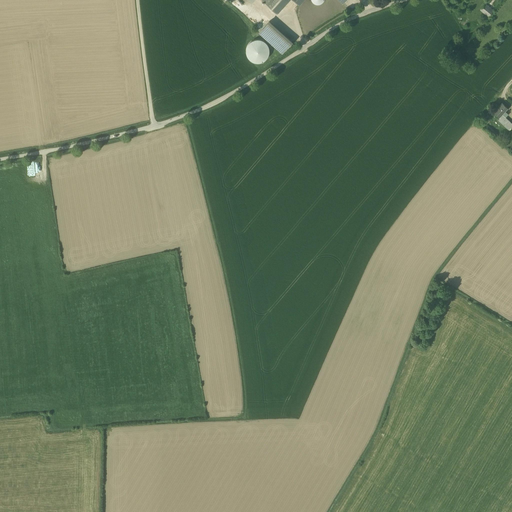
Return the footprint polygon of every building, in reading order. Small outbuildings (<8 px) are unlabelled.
[(263,0),(277,13),(288,0),(292,0),(298,5),(302,0),(263,0)] [(486,4),(480,10),(488,17),(494,10),(486,4)] [(241,13),(257,23),(261,15),(246,6),(241,13)] [(269,20),(258,32),(282,53),(293,41),(269,20)] [(503,104),(494,113),(500,118),(503,115),(508,109),(503,104)] [(508,120),(503,115),(500,118),(499,118),(505,123),(508,120)] [(495,132),(488,126),(486,128),(493,134),(495,132)]
